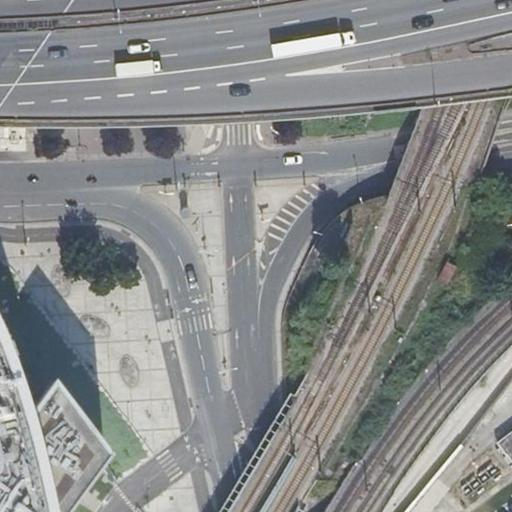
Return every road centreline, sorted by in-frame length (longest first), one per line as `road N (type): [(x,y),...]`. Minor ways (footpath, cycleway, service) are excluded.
road 1 (trunk): [(30,65),(252,88),(511,69)]
road 2 (trunk): [(30,65),(260,38),(464,0)]
road 3 (secondary): [(79,172),(144,215),(178,259),(238,511)]
road 4 (trunk): [(255,401),(268,374),(268,303),(283,262),(332,198),(370,181),(400,153)]
road 5 (secondary): [(255,401),(237,165)]
road 6 (secondary): [(237,165),(236,0)]
road 7 (trunk): [(237,165),(400,153)]
road 8 (secondary): [(79,172),(237,165)]
